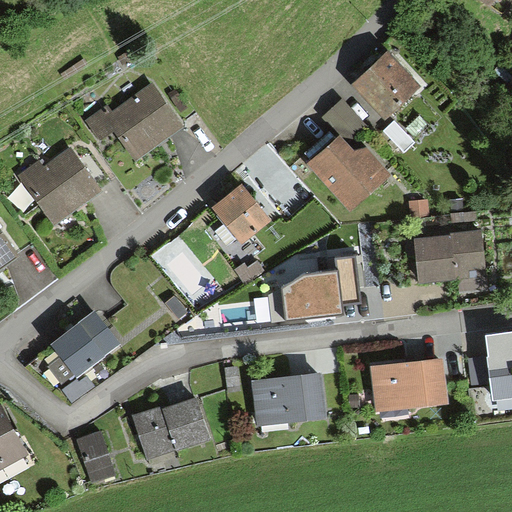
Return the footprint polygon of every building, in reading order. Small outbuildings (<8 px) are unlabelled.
[(477,0),(488,9),(494,0),(496,0),(501,3),(503,0),(477,0)] [(383,118),(419,87),(389,54),(354,85),(383,118)] [(135,159),(180,125),(150,85),(113,112),(109,106),(88,122),(99,137),(111,128),(135,159)] [(342,135),(307,166),(349,213),(391,175),(367,148),(357,151),(342,135)] [(44,157),(17,175),(53,226),(104,190),(72,145),(48,162),(44,157)] [(242,183),(212,207),(242,244),(272,220),(242,183)] [(463,199),(450,199),(451,213),(464,212),(463,199)] [(430,217),(428,200),(409,201),(410,218),(430,217)] [(0,268),(19,255),(0,227),(0,268)] [(415,239),(420,284),(459,280),(460,293),(487,290),(482,231),(451,234),(452,235),(415,239)] [(341,297),(342,305),(361,302),(355,256),(336,258),(338,272),(341,297)] [(258,260),(248,266),(246,263),(235,270),(244,284),(264,271),(258,260)] [(306,276),(282,288),(285,321),(343,314),(342,305),(341,297),(338,272),(306,276)] [(166,303),(179,318),(188,311),(175,295),(166,303)] [(256,321),(270,320),(268,297),(254,299),(256,321)] [(76,381),(121,344),(94,310),(50,345),(59,356),(46,367),(62,387),(73,377),(76,381)] [(511,398),(511,330),(486,334),(489,356),(468,358),(471,387),(491,384),(493,401),(511,398)] [(376,412),(449,404),(444,358),(371,366),(376,412)] [(230,391),(242,389),(239,367),(227,369),(230,391)] [(257,424),(327,416),(323,372),(253,380),(257,424)] [(87,376),(79,382),(77,379),(62,390),(72,403),(94,387),(87,376)] [(146,459),(210,439),(197,397),(133,417),(146,459)] [(0,403),(0,467),(27,453),(0,403)] [(102,430),(76,438),(90,485),(117,477),(102,430)]
